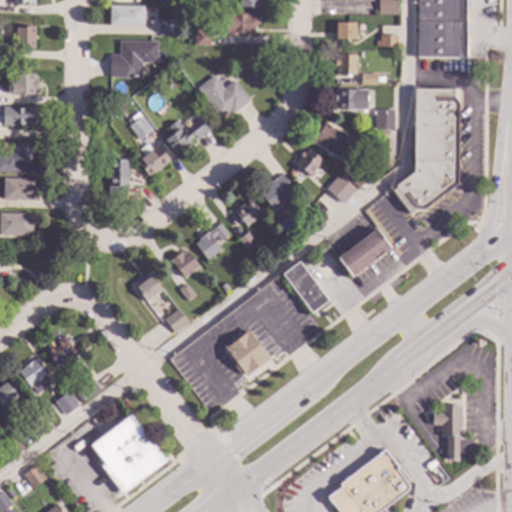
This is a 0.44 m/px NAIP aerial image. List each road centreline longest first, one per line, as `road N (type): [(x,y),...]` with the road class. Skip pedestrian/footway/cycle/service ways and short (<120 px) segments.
road 1 (secondary): [(511,227),(136,511)]
road 2 (residential): [(299,96),(271,138),(122,243),(90,232),(71,211)]
road 3 (residential): [(68,292),(211,455),(229,490)]
road 4 (residential): [(74,0),(71,211)]
road 5 (primary): [(511,89),(482,250)]
road 6 (secondary): [(287,448),(394,368)]
